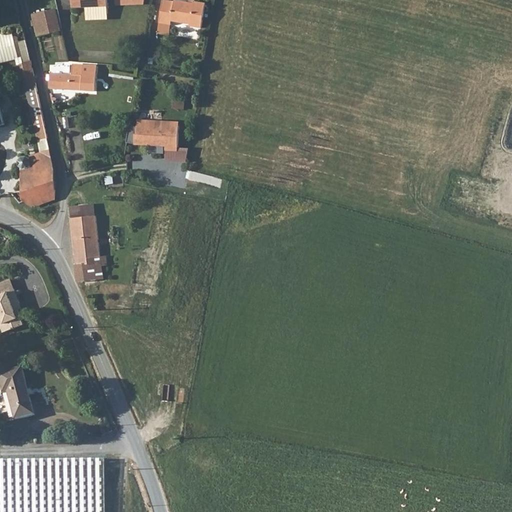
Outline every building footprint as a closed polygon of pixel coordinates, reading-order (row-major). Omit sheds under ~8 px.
[(82,9),(79,0),(73,0),(74,10),(82,9)] [(79,0),(82,9),(88,9),(89,22),(110,22),(108,0),(79,0)] [(190,5),(161,1),(156,24),(168,26),(169,22),(186,25),(190,28),(199,29),(204,5),(192,3),(190,5)] [(60,30),(54,9),(46,11),(52,33),(60,30)] [(52,33),(46,11),(34,15),(39,36),(52,33)] [(12,36),(0,38),(0,63),(16,61),(12,36)] [(31,62),(27,44),(18,46),(20,63),(31,62)] [(31,64),(14,68),(16,79),(33,75),(31,64)] [(97,90),(98,67),(96,67),(85,66),(84,75),(72,73),(71,88),(97,90)] [(62,72),(51,71),(50,87),(63,88),(62,72)] [(71,88),(72,73),(62,72),(63,88),(71,88)] [(48,143),(33,75),(16,79),(20,94),(25,94),(37,145),(48,143)] [(178,98),(176,106),(183,107),(185,100),(178,98)] [(144,143),(144,142),(165,143),(164,149),(177,149),(177,146),(178,124),(172,124),(172,120),(137,118),(137,125),(128,123),(125,140),(134,142),(144,143)] [(55,178),(48,143),(37,145),(39,158),(19,163),(15,166),(19,195),(26,204),(30,203),(55,194),(55,178)] [(177,146),(177,149),(164,149),(164,159),(184,160),(187,146),(177,146)] [(115,183),(113,174),(103,176),(105,185),(115,183)] [(55,202),(55,194),(30,203),(34,211),(55,202)] [(136,194),(97,199),(99,216),(137,212),(136,194)] [(105,256),(100,256),(94,217),(87,217),(83,199),(67,201),(68,215),(74,254),(72,256),(73,268),(76,282),(82,281),(84,292),(95,290),(94,279),(103,278),(101,266),(106,265),(105,256)] [(137,283),(158,285),(160,262),(139,260),(137,283)] [(8,281),(0,284),(0,314),(4,322),(0,324),(4,333),(25,325),(18,310),(15,311),(13,307),(20,304),(14,290),(12,291),(8,281)] [(22,374),(0,379),(0,386),(3,398),(8,397),(15,424),(34,419),(22,374)] [(102,511),(101,462),(0,462),(0,511),(102,511)]
